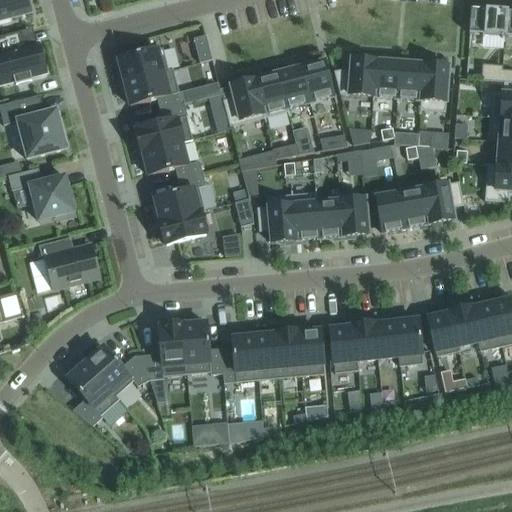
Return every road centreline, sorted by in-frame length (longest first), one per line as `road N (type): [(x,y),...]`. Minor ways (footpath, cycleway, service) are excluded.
road 1 (residential): [(127,295),(428,268),(511,249)]
road 2 (residential): [(127,295),(66,47)]
road 3 (residential): [(66,47),(244,0)]
road 4 (residential): [(0,401),(55,336),(127,295)]
